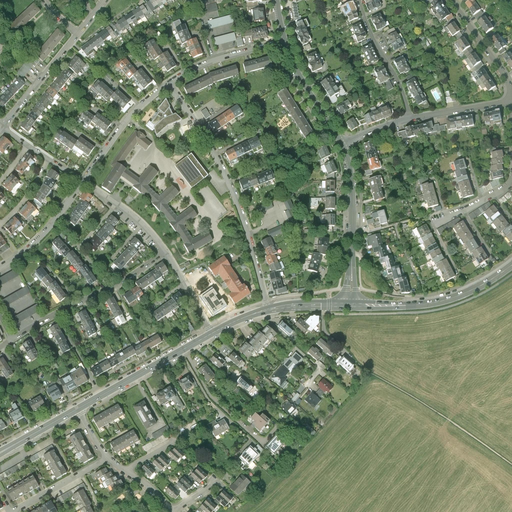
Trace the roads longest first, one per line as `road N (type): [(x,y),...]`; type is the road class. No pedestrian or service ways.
road 1 (residential): [(168,84),(228,182),(267,309)]
road 2 (primary): [(350,305),(450,298),(511,264)]
road 3 (tertiary): [(341,144),(351,188),(350,305)]
road 4 (residential): [(83,182),(140,105),(168,84)]
road 5 (residential): [(358,0),(409,118)]
road 6 (primary): [(101,395),(212,333)]
road 7 (residential): [(166,252),(55,313)]
road 8 (residential): [(168,84),(209,62),(285,40)]
road 9 (residential): [(0,268),(37,240),(83,182)]
